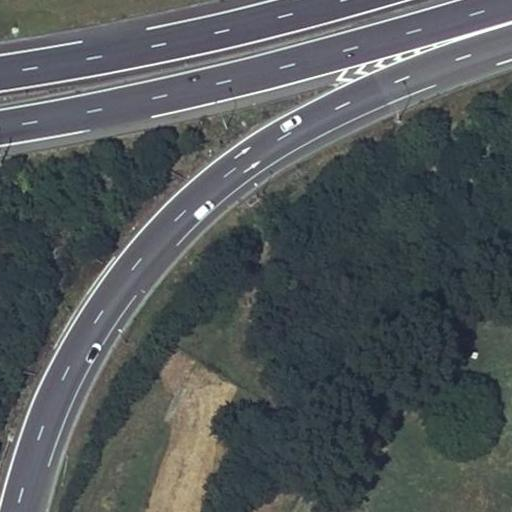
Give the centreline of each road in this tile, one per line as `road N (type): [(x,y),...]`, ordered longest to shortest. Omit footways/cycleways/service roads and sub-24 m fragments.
road 1 (motorway): [(15,511),(71,357),(153,234),(273,134),(360,88),(511,41)]
road 2 (motorway): [(0,127),(124,104),(510,0)]
road 3 (motorway): [(338,0),(0,72)]
